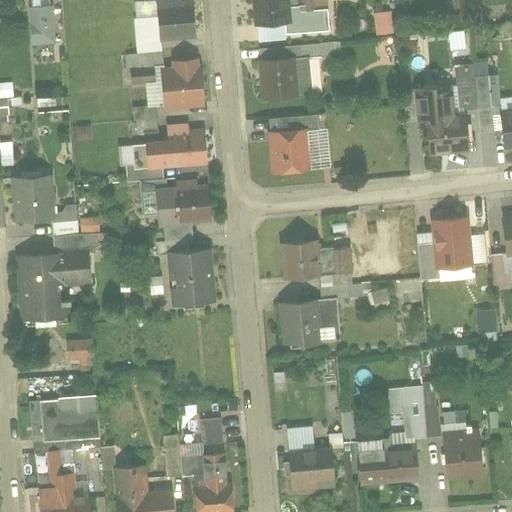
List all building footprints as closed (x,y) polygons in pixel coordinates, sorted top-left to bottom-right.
[(289,27),(287,0),(250,0),(253,31),(289,27)] [(196,41),(193,3),(159,6),(162,44),(196,41)] [(58,43),(56,5),(33,6),(35,44),(58,43)] [(377,12),(379,34),(395,33),(394,11),(377,12)] [(455,48),(456,64),(472,63),(471,47),(455,48)] [(296,102),(293,60),(257,64),(260,105),(296,102)] [(197,67),(196,61),(169,63),(170,69),(158,70),(161,106),(203,102),(200,66),(197,67)] [(418,121),(454,118),(451,85),(415,88),(418,121)] [(511,110),(499,112),(503,151),(511,150),(511,110)] [(418,121),(422,158),(467,154),(464,117),(454,118),(418,121)] [(207,167),(204,130),(190,131),(189,123),(166,125),(167,133),(150,135),(153,172),(207,167)] [(265,136),(269,178),(311,174),(307,132),(265,136)] [(56,224),(53,174),(14,177),(17,226),(56,224)] [(210,222),(207,185),(172,188),(175,225),(210,222)] [(434,219),(437,257),(473,254),(470,216),(434,219)] [(511,216),(501,218),(505,259),(511,258),(511,216)] [(196,228),(173,229),(174,241),(197,240),(196,228)] [(279,246),(283,282),(320,279),(317,242),(279,246)] [(214,306),(209,247),(165,250),(169,309),(214,306)] [(92,286),(89,254),(56,256),(57,261),(20,263),(21,283),(26,283),(29,327),(63,325),(61,288),(92,286)] [(315,301),(278,304),(281,350),(319,347),(315,301)] [(478,331),(498,331),(498,309),(478,309),(478,331)] [(71,360),(83,359),(84,366),(98,365),(97,337),(70,339),(71,360)] [(394,413),(406,412),(408,436),(442,434),(440,400),(428,401),(427,385),(392,387),(394,413)] [(101,397),(42,401),(45,450),(104,446),(101,397)] [(239,411),(224,412),(226,433),(241,432),(239,411)] [(205,442),(225,441),(223,417),(203,418),(205,442)] [(290,427),(292,449),(317,447),(316,426),(290,427)] [(443,435),(447,480),(482,477),(478,431),(443,435)] [(181,435),(167,436),(169,475),(183,474),(181,435)] [(358,488),(418,482),(414,445),(355,451),(358,488)] [(286,493),(335,488),(332,451),(283,455),(286,493)] [(40,495),(42,511),(77,511),(74,478),(63,479),(60,454),(48,455),(50,480),(53,480),(54,489),(59,488),(59,493),(40,495)] [(116,469),(120,511),(178,511),(176,491),(152,493),(149,466),(116,469)] [(232,511),(230,486),(195,489),(197,511),(232,511)] [(93,511),(92,502),(77,503),(77,511),(93,511)]
